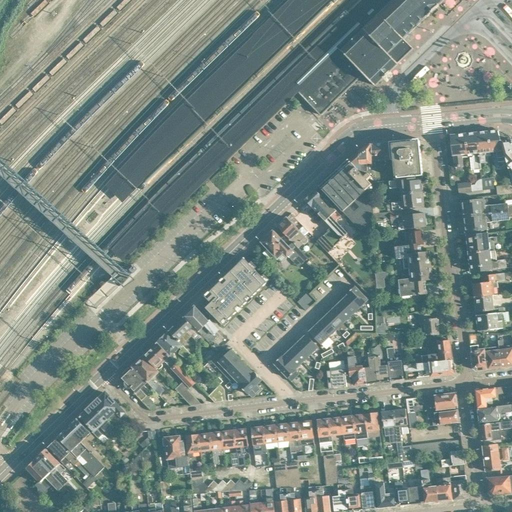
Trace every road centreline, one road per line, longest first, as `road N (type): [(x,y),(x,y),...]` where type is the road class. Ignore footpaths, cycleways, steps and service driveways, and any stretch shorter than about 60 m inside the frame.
road 1 (residential): [(464,384),(151,422),(102,375)]
road 2 (secondary): [(102,375),(339,145),(381,126)]
road 3 (residential): [(432,123),(464,384)]
road 4 (secondary): [(0,476),(102,375)]
